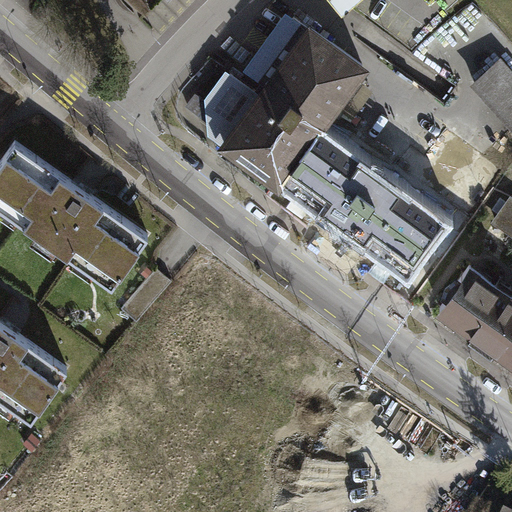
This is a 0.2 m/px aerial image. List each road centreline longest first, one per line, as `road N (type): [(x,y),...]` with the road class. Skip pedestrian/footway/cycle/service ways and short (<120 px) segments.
road 1 (tertiary): [(108,121),(316,287),(511,427)]
road 2 (residential): [(108,121),(232,0)]
road 3 (tertiary): [(0,28),(108,121)]
